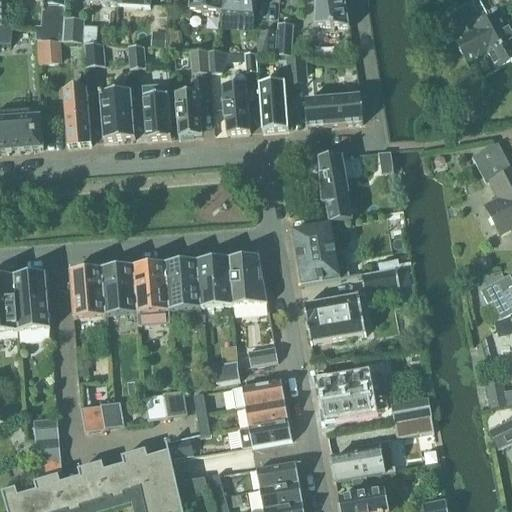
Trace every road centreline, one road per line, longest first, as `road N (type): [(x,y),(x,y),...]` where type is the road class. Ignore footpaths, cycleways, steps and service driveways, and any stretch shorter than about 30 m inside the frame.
road 1 (residential): [(324,511),(275,235)]
road 2 (residential): [(0,258),(275,235)]
road 3 (residential): [(0,174),(261,153)]
